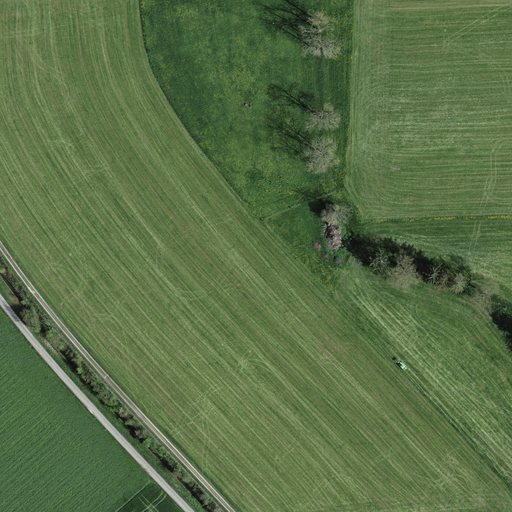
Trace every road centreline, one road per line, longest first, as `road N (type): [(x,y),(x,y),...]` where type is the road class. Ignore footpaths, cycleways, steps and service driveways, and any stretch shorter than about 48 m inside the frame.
road 1 (track): [(231,511),(120,396),(0,242)]
road 2 (track): [(0,298),(187,511)]
